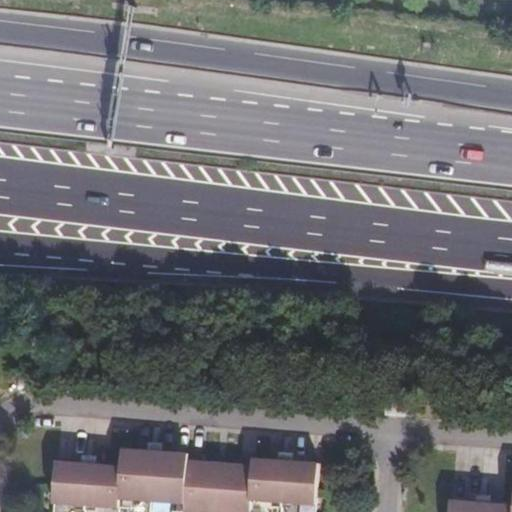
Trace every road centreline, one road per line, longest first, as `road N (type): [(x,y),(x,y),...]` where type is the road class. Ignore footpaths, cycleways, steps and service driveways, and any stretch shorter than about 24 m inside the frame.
road 1 (motorway): [(511,100),(0,31)]
road 2 (motorway): [(511,158),(0,99)]
road 3 (motorway): [(0,188),(511,246)]
road 4 (motorway): [(0,249),(511,291)]
road 5 (residential): [(0,422),(33,402),(392,430)]
road 6 (residential): [(392,430),(511,438)]
